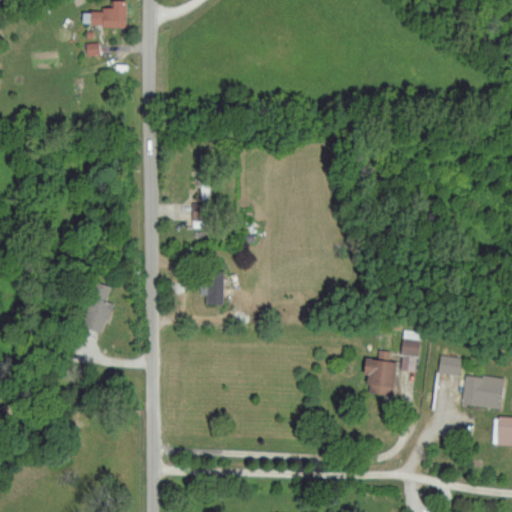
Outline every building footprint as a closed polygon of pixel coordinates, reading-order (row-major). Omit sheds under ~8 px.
[(121,24),(121,0),(106,0),(106,5),(98,4),(97,9),(85,8),(85,23),(121,24)] [(81,41),(81,53),(95,52),(94,40),(81,41)] [(195,292),(201,292),(201,301),(219,301),(219,270),(194,271),(195,292)] [(97,330),(106,300),(99,298),(104,284),(88,279),(74,324),(97,330)] [(395,367),(411,370),(416,338),(400,335),(395,367)] [(363,391),(387,394),(392,359),(384,358),(386,349),(375,348),(374,357),(360,355),(358,373),(365,374),(363,391)] [(456,372),(457,355),(435,353),(434,370),(456,372)] [(458,402),(498,406),(501,376),(461,372),(458,402)] [(489,442),(511,443),(511,414),(490,414),(489,442)]
